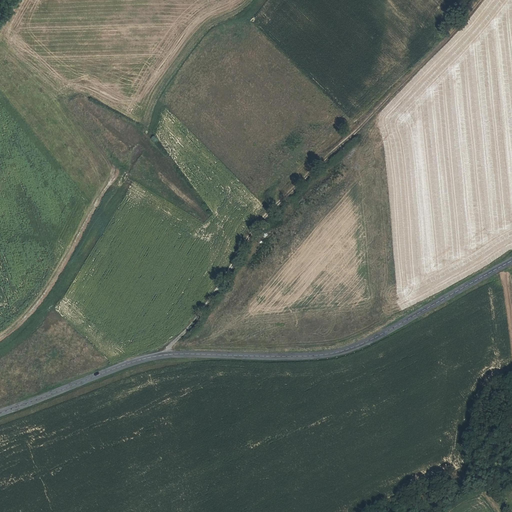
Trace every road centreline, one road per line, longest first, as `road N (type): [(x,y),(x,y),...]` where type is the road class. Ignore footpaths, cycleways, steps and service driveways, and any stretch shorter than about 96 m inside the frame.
road 1 (tertiary): [(511,260),(333,353),(160,355),(0,412)]
road 2 (track): [(160,355),(206,307),(269,211),(409,82),(482,0)]
road 3 (track): [(0,336),(52,284),(113,169),(62,94)]
